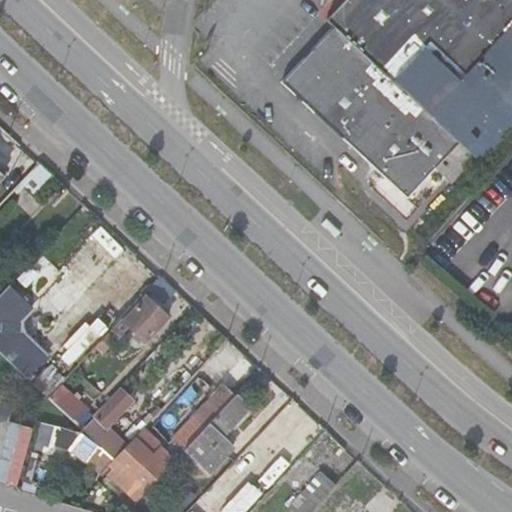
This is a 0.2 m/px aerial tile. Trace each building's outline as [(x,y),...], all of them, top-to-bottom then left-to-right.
[(511,88),(511,0),(346,0),(326,22),(335,33),(285,88),(405,201),(511,88)] [(29,156),(15,171),(25,181),(40,166),(29,156)] [(23,182),(35,194),(52,177),(40,166),(25,181),(23,182)] [(15,171),(0,186),(0,205),(0,206),(23,182),(25,181),(15,171)] [(93,256),(42,308),(58,324),(109,272),(93,256)] [(149,290),(165,306),(177,293),(161,278),(149,290)] [(30,298),(11,281),(2,290),(21,308),(30,298)] [(21,308),(2,290),(0,292),(0,356),(17,372),(27,362),(11,346),(6,352),(0,346),(0,311),(20,330),(32,318),(21,308)] [(121,322),(119,321),(109,331),(115,338),(126,327),(142,343),(165,320),(145,299),(121,322)] [(222,385),(195,415),(206,426),(234,396),(222,385)] [(44,398),(78,430),(85,423),(81,418),(85,414),(55,386),(44,398)] [(133,404),(119,389),(80,432),(110,461),(122,448),(107,432),(133,404)] [(222,438),(249,410),(235,395),(234,396),(206,426),(183,449),(208,473),(231,448),(222,438)] [(80,432),(78,434),(56,428),(54,439),(71,445),(100,472),(110,461),(80,432)] [(106,477),(132,503),(143,491),(173,460),(141,429),(122,448),(110,461),(116,466),(106,477)] [(300,495),(313,509),(335,487),(321,474),(300,495)]
